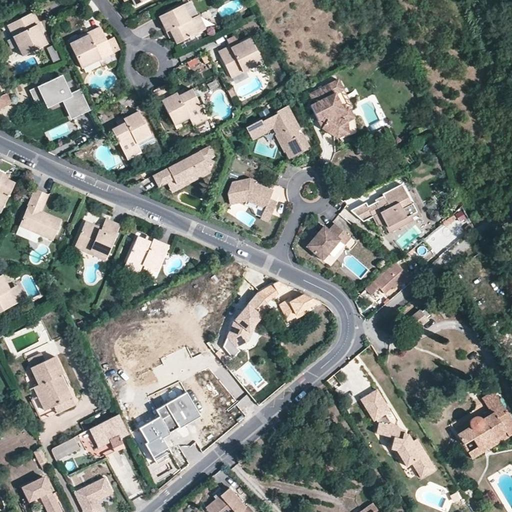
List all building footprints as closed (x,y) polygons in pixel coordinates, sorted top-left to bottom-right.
[(193,17),(190,18),(182,4),(159,16),(166,32),(170,30),(172,35),(176,43),(200,31),(199,30),(193,17)] [(32,11),(6,24),(23,56),(45,45),(40,34),(36,26),(39,25),(32,11)] [(198,14),(193,17),(199,30),(200,31),(205,29),(198,14)] [(70,45),(81,68),(113,53),(101,27),(88,33),(89,36),(82,40),(70,45)] [(218,50),(231,75),(263,60),(251,38),(239,43),(232,46),(231,44),(218,50)] [(342,109),(334,93),(342,88),(337,79),(308,94),(314,103),(309,106),(318,121),(319,120),(324,123),(321,127),(335,138),(348,132),(346,120),(339,116),(337,112),(342,109)] [(56,80),(29,92),(36,106),(47,100),(50,105),(63,99),(72,118),(90,110),(79,89),(71,93),(67,84),(60,87),(56,80)] [(353,116),(347,105),(350,104),(342,88),(334,93),(342,109),(337,112),(339,116),(346,120),(348,132),(355,128),(353,116)] [(176,93),(161,101),(174,126),(188,118),(189,120),(204,113),(192,90),(183,94),(178,96),(176,93)] [(0,108),(10,103),(6,94),(0,97),(0,108)] [(298,134),(297,131),(299,130),(287,106),(244,128),(250,140),(272,128),(288,159),(309,148),(301,133),(298,134)] [(137,110),(122,118),(124,123),(118,125),(111,129),(123,152),(138,145),(136,141),(150,134),(137,110)] [(206,118),(204,113),(189,120),(192,125),(206,118)] [(123,152),(126,157),(140,150),(138,145),(123,152)] [(156,187),(164,182),(171,179),(174,185),(202,171),(206,169),(205,167),(210,164),(207,160),(212,157),(207,148),(151,177),(156,187)] [(8,179),(1,176),(2,172),(0,171),(0,204),(4,206),(15,182),(8,179)] [(202,171),(174,185),(171,179),(164,182),(170,193),(204,175),(202,171)] [(229,206),(247,202),(264,210),(260,220),(268,223),(275,204),(268,201),(269,198),(266,197),(269,191),(253,185),(254,183),(248,181),(232,184),(227,195),(229,206)] [(402,211),(412,206),(401,186),(383,195),(385,199),(368,207),(366,204),(350,212),(363,223),(373,218),(380,214),(385,225),(390,233),(409,224),(407,219),(402,211)] [(35,188),(19,224),(53,238),(61,219),(41,211),(49,194),(35,188)] [(418,219),(412,206),(402,211),(407,219),(409,224),(418,219)] [(260,218),(263,210),(255,207),(252,215),(260,218)] [(385,225),(380,214),(373,218),(378,229),(385,225)] [(120,225),(106,219),(102,228),(85,221),(76,243),(90,248),(88,252),(105,260),(120,225)] [(352,238),(335,224),(329,231),(325,227),(307,247),(323,261),(340,241),(345,246),(352,238)] [(152,240),(151,242),(145,240),(137,237),(127,261),(141,267),(143,265),(157,271),(168,246),(152,240)] [(76,243),(74,246),(88,252),(90,248),(76,243)] [(127,261),(124,267),(139,273),(141,267),(127,261)] [(396,264),(385,274),(367,288),(372,295),(379,289),(384,294),(392,287),(394,289),(407,278),(396,264)] [(0,310),(20,300),(13,286),(10,287),(3,273),(0,274),(0,310)] [(256,292),(266,303),(287,286),(276,281),(256,292)] [(18,283),(13,286),(20,300),(26,298),(18,283)] [(266,303),(256,292),(234,320),(226,337),(237,346),(248,340),(255,324),(270,306),(266,303)] [(295,316),(294,314),(302,311),(319,303),(318,302),(308,297),(303,294),(292,300),(291,296),(286,299),(287,300),(278,304),(286,320),(295,316)] [(304,315),(302,311),(294,314),(295,316),(297,319),(304,315)] [(429,323),(421,311),(403,324),(412,336),(429,323)] [(47,360),(43,352),(29,359),(33,366),(47,360)] [(55,405),(72,397),(61,373),(64,372),(57,355),(47,360),(33,366),(41,383),(35,386),(46,409),(55,405)] [(392,424),(386,413),(390,411),(377,390),(362,399),(374,420),(376,419),(379,423),(387,425),(385,436),(394,438),(391,449),(397,450),(407,466),(412,463),(421,477),(435,469),(417,439),(413,441),(409,434),(405,433),(399,432),(400,429),(398,425),(392,424)] [(457,434),(468,452),(504,430),(508,437),(511,434),(511,420),(494,391),(482,398),(491,413),(481,420),(479,418),(478,417),(476,417),(474,417),(472,418),(469,420),(470,426),(457,434)] [(196,410),(185,392),(154,410),(158,418),(166,431),(168,433),(178,427),(175,422),(196,410)] [(55,405),(58,412),(76,403),(72,397),(55,405)] [(175,422),(178,427),(199,415),(196,410),(175,422)] [(88,430),(97,447),(109,441),(119,436),(128,432),(127,430),(119,414),(88,430)] [(166,431),(158,418),(138,429),(146,443),(144,445),(154,463),(170,453),(163,441),(160,443),(156,437),(166,431)] [(454,429),(457,434),(470,426),(469,420),(454,429)] [(385,436),(387,425),(379,423),(376,434),(385,436)] [(508,437),(504,430),(468,452),(472,458),(508,437)] [(52,449),(57,460),(79,448),(75,442),(80,440),(78,435),(52,449)] [(119,436),(109,441),(115,452),(124,447),(119,436)] [(42,448),(33,451),(39,464),(48,460),(46,457),(42,448)] [(74,472),(78,481),(103,469),(99,460),(74,472)] [(61,511),(44,477),(23,487),(30,502),(41,496),(48,511),(61,511)] [(102,499),(113,493),(105,478),(74,493),(83,511),(103,511),(98,501),(96,497),(98,496),(102,499)] [(219,492),(222,495),(229,489),(226,486),(219,492)] [(249,511),(229,489),(222,495),(216,500),(206,510),(207,511),(249,511)] [(213,497),(216,500),(222,495),(219,492),(213,497)] [(359,511),(372,511),(374,511),(377,508),(373,502),(359,511)]
